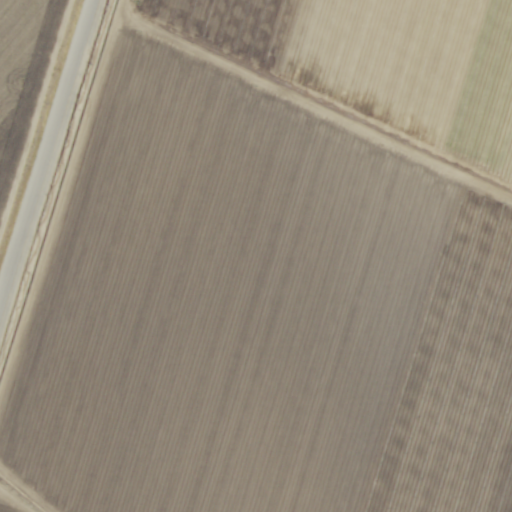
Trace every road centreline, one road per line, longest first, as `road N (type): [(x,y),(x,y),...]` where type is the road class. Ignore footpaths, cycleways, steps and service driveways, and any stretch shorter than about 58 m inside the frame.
road 1 (track): [(511,200),(138,23),(112,31),(0,382),(1,474),(48,511)]
road 2 (tertiary): [(0,298),(91,0)]
road 3 (track): [(0,204),(62,0)]
